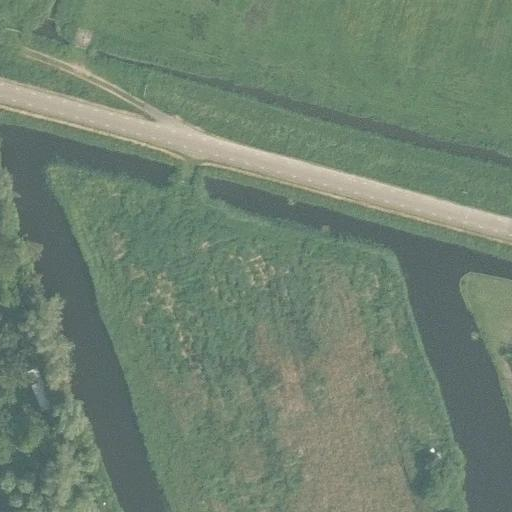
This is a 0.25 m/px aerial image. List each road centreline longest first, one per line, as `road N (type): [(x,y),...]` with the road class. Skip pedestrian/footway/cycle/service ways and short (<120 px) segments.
road 1 (unclassified): [(511,232),(0,95)]
road 2 (track): [(214,152),(73,70),(11,48),(11,17),(28,0)]
